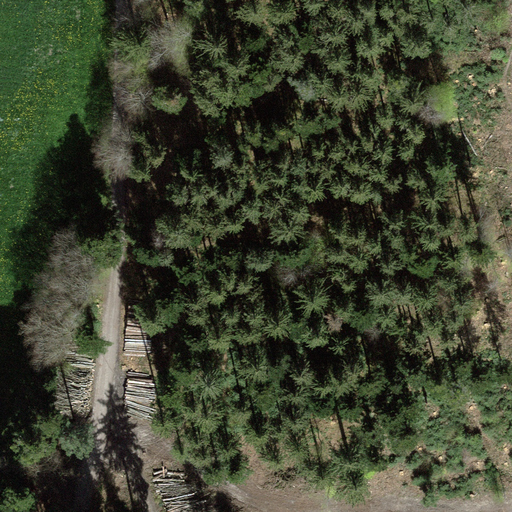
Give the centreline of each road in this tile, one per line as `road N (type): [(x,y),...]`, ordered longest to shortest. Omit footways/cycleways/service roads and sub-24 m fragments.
road 1 (track): [(129,0),(131,60),(100,395)]
road 2 (track): [(100,395),(147,511)]
road 3 (track): [(100,395),(72,511)]
